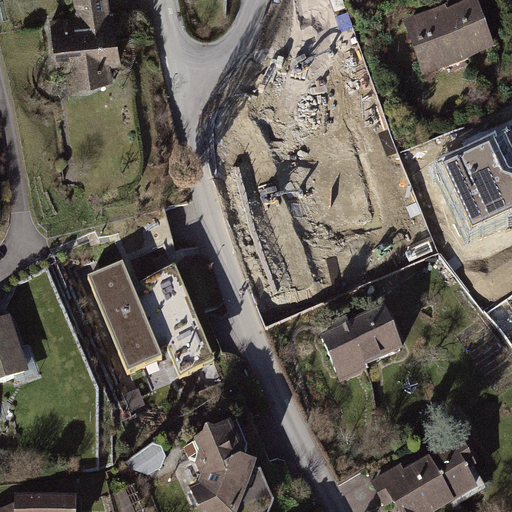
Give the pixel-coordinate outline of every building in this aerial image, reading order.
[(113,14),(108,14),(106,0),(77,0),(79,17),(77,19),(52,22),(56,52),(66,51),(70,85),(97,82),(94,66),(120,63),(113,14)] [(194,0),(195,20),(232,20),(232,0),(194,0)] [(467,57),(491,49),(476,7),(447,18),(445,13),(407,27),(423,73),(448,64),(446,59),(465,52),(467,57)] [(335,27),(303,19),(287,73),(276,69),(264,101),(314,121),(330,80),(322,77),(335,27)] [(511,141),(486,155),(482,145),(458,154),(478,200),(511,185),(511,141)] [(144,293),(135,297),(123,267),(88,282),(128,376),(162,362),(158,353),(167,349),(180,380),(215,366),(175,271),(141,286),(144,293)] [(486,303),(497,295),(488,281),(475,289),(486,303)] [(496,325),(505,318),(498,308),(489,314),(496,325)] [(363,368),(400,352),(384,313),(350,328),(346,321),(331,328),(334,335),(322,340),(336,372),(361,362),(363,368)] [(6,324),(0,326),(0,383),(24,375),(6,324)] [(240,432),(227,438),(224,431),(215,435),(208,432),(205,440),(185,448),(190,460),(200,464),(207,477),(212,477),(209,485),(214,487),(211,496),(197,502),(201,511),(235,511),(235,510),(252,467),(242,463),(248,450),(240,432)] [(465,471),(473,467),(461,445),(404,477),(401,471),(374,486),(384,505),(393,501),(399,511),(433,511),(475,489),(465,471)]
